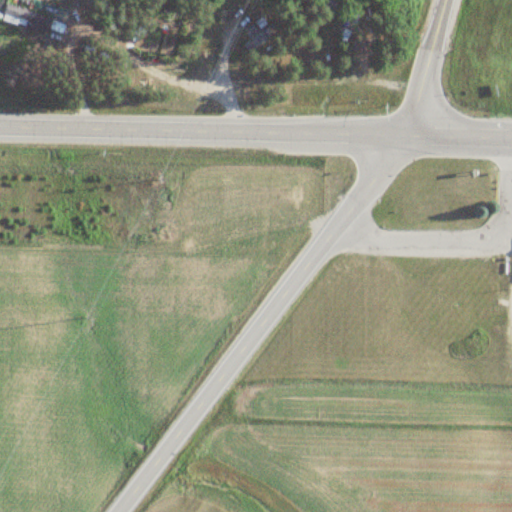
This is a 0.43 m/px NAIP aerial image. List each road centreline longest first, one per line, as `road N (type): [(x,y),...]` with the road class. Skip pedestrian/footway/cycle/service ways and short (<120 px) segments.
road 1 (tertiary): [(118,511),(405,135),(443,0)]
road 2 (secondary): [(0,131),(511,139)]
